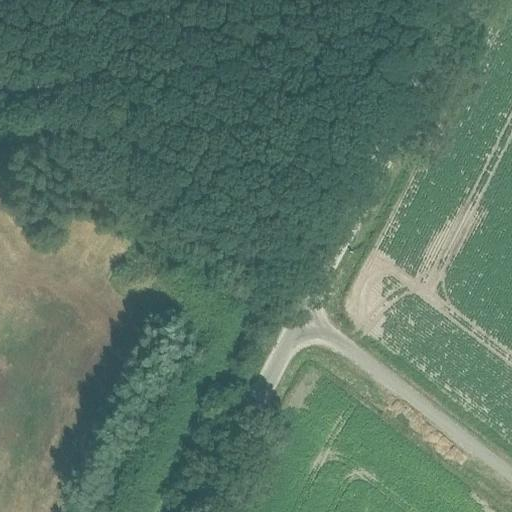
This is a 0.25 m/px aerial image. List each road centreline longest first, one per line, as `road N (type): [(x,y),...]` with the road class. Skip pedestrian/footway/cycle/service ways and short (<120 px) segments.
road 1 (unclassified): [(307,309),(468,0)]
road 2 (unclassified): [(511,474),(307,309)]
road 3 (unclassified): [(203,511),(307,309)]
